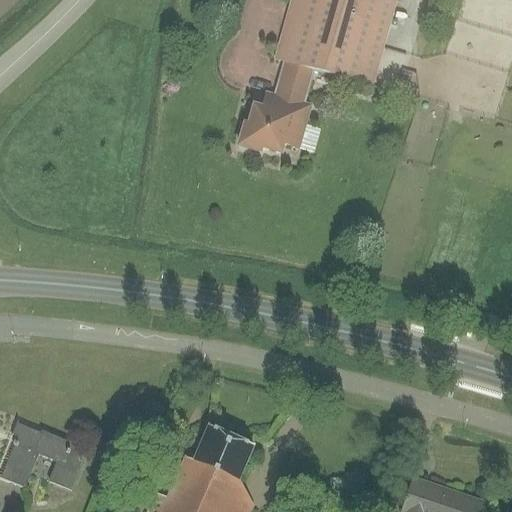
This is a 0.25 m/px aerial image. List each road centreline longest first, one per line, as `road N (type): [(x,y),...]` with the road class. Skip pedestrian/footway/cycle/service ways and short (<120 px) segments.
road 1 (residential): [(0,324),(245,358),(511,431)]
road 2 (secondary): [(511,377),(262,313),(0,280)]
